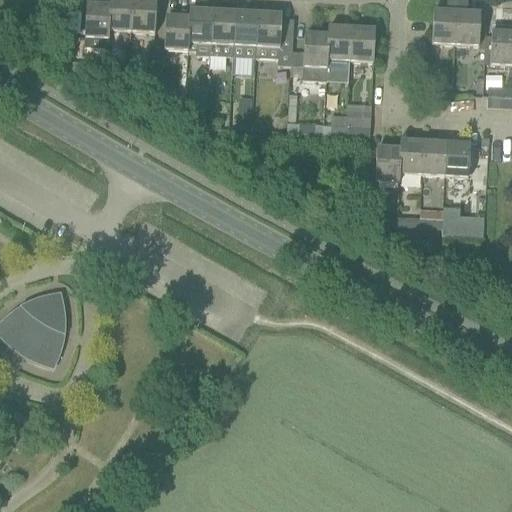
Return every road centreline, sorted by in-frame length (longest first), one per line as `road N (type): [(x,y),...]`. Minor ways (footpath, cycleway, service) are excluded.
road 1 (tertiary): [(511,375),(0,88)]
road 2 (residential): [(511,127),(395,113),(397,0)]
